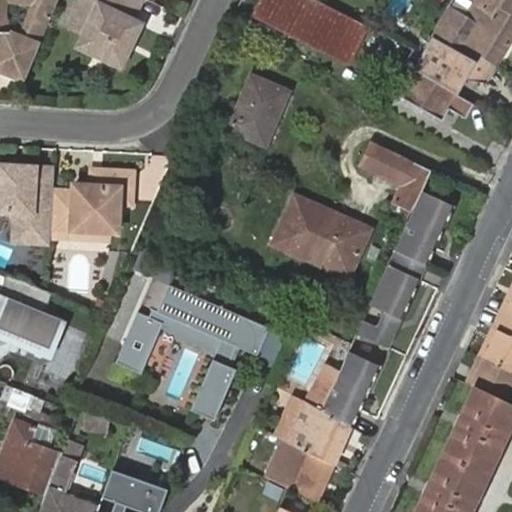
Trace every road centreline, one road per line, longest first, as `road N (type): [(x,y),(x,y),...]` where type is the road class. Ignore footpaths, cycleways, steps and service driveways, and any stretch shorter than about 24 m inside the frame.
road 1 (residential): [(511,193),(365,511)]
road 2 (residential): [(217,0),(170,98),(147,118),(122,126),(0,121)]
road 3 (unknown): [(192,511),(270,376)]
